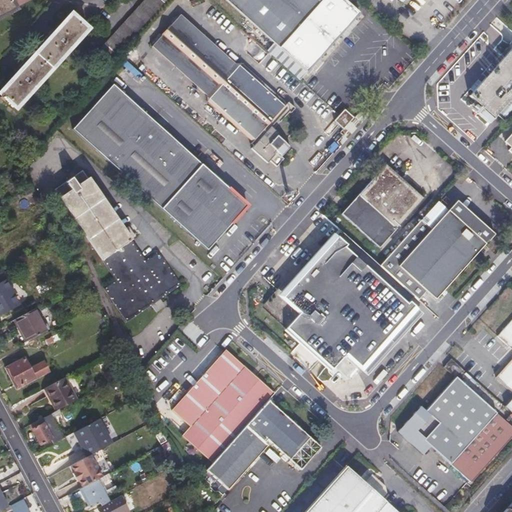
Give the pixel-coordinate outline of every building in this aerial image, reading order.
[(10,0),(0,0),(0,20),(17,11),(10,0)] [(147,0),(105,49),(117,60),(170,0),(147,0)] [(224,0),(277,46),(270,54),(302,83),(335,45),(361,15),(344,0),(224,0)] [(155,49),(206,96),(206,102),(253,144),(251,146),(255,149),(252,151),(268,166),(271,163),(278,169),(286,161),(284,158),(292,149),(280,138),(281,136),(273,129),(289,112),(292,115),(297,110),(289,104),(287,106),(241,64),(236,64),(183,17),(155,49)] [(72,21),(2,101),(17,114),(87,34),(72,21)] [(488,78),(472,97),(479,103),(476,107),(480,110),(483,106),(496,117),(498,115),(509,125),(511,121),(511,51),(498,67),(488,78)] [(494,64),(484,75),(488,78),(498,67),(494,64)] [(74,133),(209,253),(249,208),(237,197),(223,190),(212,180),(215,177),(182,148),(179,151),(168,141),(159,128),(147,118),(133,111),(122,101),(125,98),(113,88),(74,133)] [(346,112),(336,123),(345,130),(355,120),(346,112)] [(387,167),(398,177),(400,175),(389,165),(387,167)] [(387,167),(345,215),(383,249),(428,199),(412,186),(410,187),(407,184),(409,182),(400,175),(398,177),(387,167)] [(57,192),(120,286),(109,294),(129,324),(182,286),(165,263),(152,271),(148,265),(86,175),(57,192)] [(425,221),(435,230),(452,211),(442,202),(425,221)] [(461,202),(452,211),(470,228),(479,219),(461,202)] [(425,221),(384,267),(394,276),(421,301),(429,292),(439,300),(497,235),(479,219),(470,228),(452,211),(435,230),(425,221)] [(343,230),(323,251),(290,288),(295,292),(347,234),(343,230)] [(290,288),(272,308),(314,345),(343,313),(366,287),(384,267),(369,254),(347,234),(295,292),(290,288)] [(160,257),(148,265),(152,271),(165,263),(160,257)] [(6,280),(0,283),(0,315),(0,316),(20,306),(6,280)] [(343,313),(314,345),(341,370),(351,361),(361,370),(415,310),(387,284),(376,295),(366,287),(343,313)] [(164,304),(155,310),(160,317),(169,311),(164,304)] [(107,325),(96,305),(93,306),(104,326),(107,325)] [(9,322),(14,330),(16,330),(23,344),(41,334),(29,312),(9,322)] [(511,348),(511,357),(497,376),(511,389),(511,319),(497,336),(511,348)] [(228,351),(173,409),(191,427),(183,435),(213,463),(270,402),(275,398),(276,396),(228,351)] [(25,358),(5,368),(11,379),(14,377),(20,387),(50,371),(44,361),(33,367),(32,365),(30,366),(25,358)] [(399,430),(424,453),(432,445),(472,481),(511,436),(511,424),(459,376),(464,369),(453,358),(446,366),(457,377),(427,410),(422,405),(399,430)] [(46,388),(54,401),(57,400),(62,408),(81,398),(69,375),(46,388)] [(275,398),(239,438),(209,471),(231,490),(270,447),(268,444),(271,441),(304,471),(325,448),(274,403),(277,399),(275,398)] [(58,410),(51,414),(57,427),(63,424),(62,418),(58,410)] [(51,414),(30,425),(41,445),(52,439),(54,443),(63,438),(57,427),(51,414)] [(76,431),(88,456),(99,450),(112,443),(99,419),(76,431)] [(71,465),(82,487),(94,481),(102,477),(94,463),(103,458),(99,450),(88,456),(71,465)] [(396,511),(348,467),(305,511),(396,511)] [(373,474),(367,480),(381,496),(388,490),(373,474)] [(141,486),(145,493),(142,495),(146,501),(162,493),(159,486),(161,485),(157,476),(154,477),(155,479),(141,486)] [(80,489),(88,505),(93,502),(95,504),(99,502),(98,500),(102,498),(94,481),(82,487),(80,489)] [(145,493),(141,486),(136,490),(139,496),(142,495),(145,493)] [(11,505),(15,511),(28,511),(31,511),(24,499),(11,505)]
